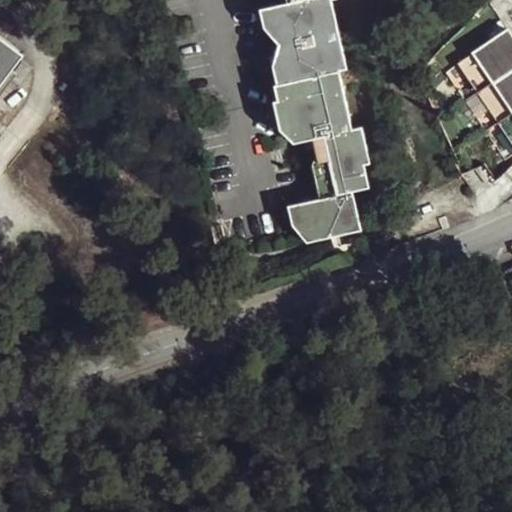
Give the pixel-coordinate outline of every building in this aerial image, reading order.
[(336,0),(309,0),(307,1),(309,2),(342,23),(337,3),(336,0)] [(342,23),(309,2),(295,4),(293,4),(279,8),(284,30),(279,37),(287,44),(284,56),(289,58),(297,84),(348,73),(356,72),(344,24),(342,23)] [(284,30),(279,8),(268,10),(274,32),(279,37),(284,30)] [(0,92),(12,77),(6,73),(24,49),(0,31),(0,92)] [(511,34),(497,43),(467,61),(511,140),(511,34)] [(289,58),(284,56),(281,68),(285,86),(297,84),(289,58)] [(348,73),(297,84),(285,86),(284,87),(287,103),(294,102),(301,129),(296,139),(302,144),(321,141),(362,132),(348,73)] [(294,102),(287,103),(282,104),(289,131),(296,139),(301,129),(294,102)] [(373,129),(366,130),(370,145),(376,143),(373,129)] [(362,132),(321,141),(325,156),(322,167),(330,200),(362,192),(380,188),(374,165),(381,164),(376,143),(370,145),(366,130),(362,132)] [(486,162),(477,167),(489,185),(496,181),(486,162)] [(362,192),(330,200),(308,205),(314,229),(309,236),(317,244),(372,232),(362,192)] [(314,229),(308,205),(298,207),(304,229),(309,236),(314,229)] [(233,228),(222,231),(227,252),(238,249),(233,228)]
